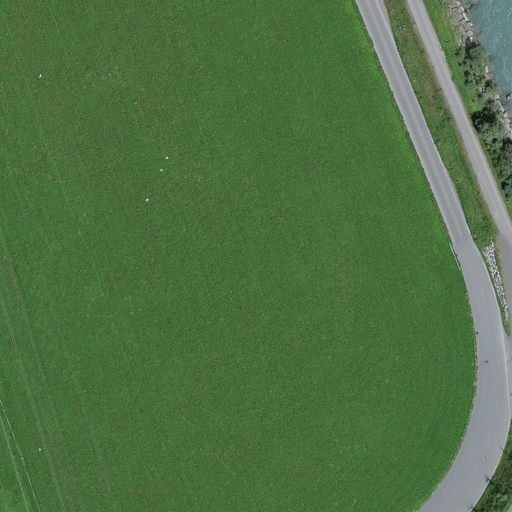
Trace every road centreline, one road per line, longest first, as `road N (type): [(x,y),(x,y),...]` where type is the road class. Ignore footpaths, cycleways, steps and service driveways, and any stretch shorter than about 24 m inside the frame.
road 1 (unclassified): [(443,511),(484,438),(496,393),(493,346),(468,252),(366,0)]
road 2 (track): [(511,221),(421,0)]
